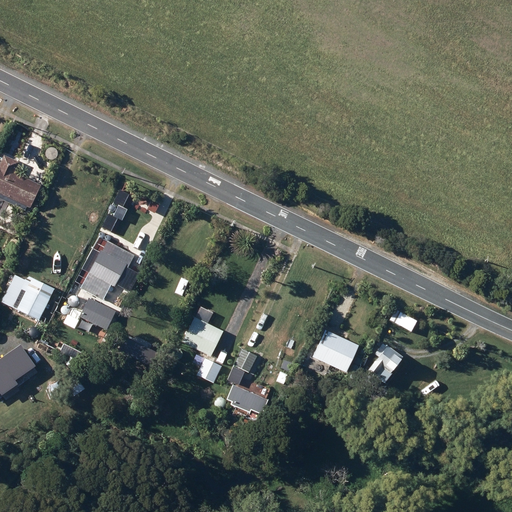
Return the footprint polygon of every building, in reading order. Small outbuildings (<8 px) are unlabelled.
[(14,167),(17,161),(2,154),(0,158),(0,195),(1,194),(28,207),(38,184),(20,175),(22,171),(14,167)] [(87,272),(112,286),(124,264),(98,250),(87,272)] [(25,286),(15,308),(37,319),(49,294),(41,291),(40,293),(25,286)] [(78,316),(105,329),(114,311),(87,297),(78,316)] [(416,327),(413,325),(415,321),(394,309),(388,319),(409,331),(410,329),(414,331),(416,327)] [(192,316),(180,341),(208,355),(221,331),(192,316)] [(366,370),(373,375),(373,377),(381,383),(400,357),(381,343),(373,354),(376,356),(366,370)] [(240,348),(233,364),(248,371),(255,355),(240,348)] [(311,356),(313,362),(309,363),(313,373),(335,365),(332,355),(323,358),(322,353),(311,356)] [(203,357),(195,374),(212,382),(220,366),(203,357)] [(165,358),(162,365),(170,369),(174,361),(165,358)] [(232,369),(228,377),(234,381),(239,372),(232,369)] [(18,376),(6,386),(10,392),(23,383),(18,376)] [(42,383),(36,376),(30,381),(35,389),(42,383)] [(244,390),(246,386),(239,383),(237,387),(227,382),(223,389),(227,391),(224,398),(229,401),(228,403),(247,412),(249,409),(258,414),(265,400),(244,390)] [(467,420),(450,432),(457,441),(474,430),(467,420)]
